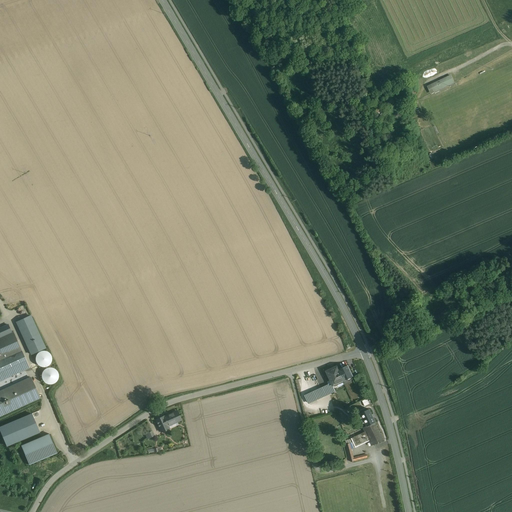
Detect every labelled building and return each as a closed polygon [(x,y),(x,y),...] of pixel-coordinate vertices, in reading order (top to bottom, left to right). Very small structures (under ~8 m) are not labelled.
[(436,83),(439,89),(453,82),(450,76),(437,82),(436,83)] [(34,323),(31,316),(17,323),(31,354),(45,348),(34,323)] [(8,325),(0,328),(0,343),(5,355),(9,353),(10,356),(17,353),(21,351),(13,332),(11,332),(8,325)] [(0,343),(0,360),(10,356),(9,353),(5,355),(0,343)] [(21,363),(26,361),(21,351),(17,353),(21,363)] [(37,354),(36,355),(36,357),(35,359),(36,361),(36,363),(37,364),(38,365),(40,366),(42,367),(43,367),(45,367),(47,367),(49,366),(50,364),(51,363),(52,361),(52,359),(52,357),(51,356),(50,354),(49,353),(47,352),(45,351),(44,351),(42,351),(40,352),(39,353),(37,354)] [(0,360),(0,375),(22,366),(21,363),(17,353),(10,356),(0,360)] [(22,366),(0,375),(0,381),(29,368),(26,361),(21,363),(22,366)] [(337,366),(326,371),(332,383),(333,386),(353,377),(348,365),(347,366),(339,370),(337,366)] [(42,374),(42,375),(42,377),(42,379),(43,380),(44,381),(45,383),(46,384),(48,384),(50,384),(51,384),(53,384),(54,383),(56,382),(57,381),(58,379),(58,378),(58,376),(58,374),(58,373),(57,371),(56,370),(54,369),(53,368),(51,368),(49,368),(48,368),(46,369),(45,370),(44,371),(43,372),(42,374)] [(312,381),(315,380),(317,387),(320,386),(316,375),(310,377),(312,381)] [(0,416),(40,397),(31,377),(0,391),(0,416)] [(332,383),(314,391),(318,398),(327,394),(326,392),(331,389),(330,387),(333,386),(332,383)] [(314,391),(305,396),(309,403),(318,398),(314,391)] [(369,410),(361,413),(367,426),(375,423),(375,422),(373,417),(369,410)] [(172,414),(164,418),(164,419),(160,421),(163,427),(167,425),(167,426),(171,424),(181,420),(177,412),(172,414)] [(31,414),(0,427),(0,430),(7,446),(39,432),(31,414)] [(367,426),(365,427),(367,431),(352,439),(356,447),(369,440),(370,443),(372,442),(373,445),(384,440),(381,434),(380,434),(375,423),(367,426)] [(152,431),(146,434),(142,435),(144,440),(154,436),(152,431)] [(21,446),(29,464),(57,452),(49,434),(21,446)]
